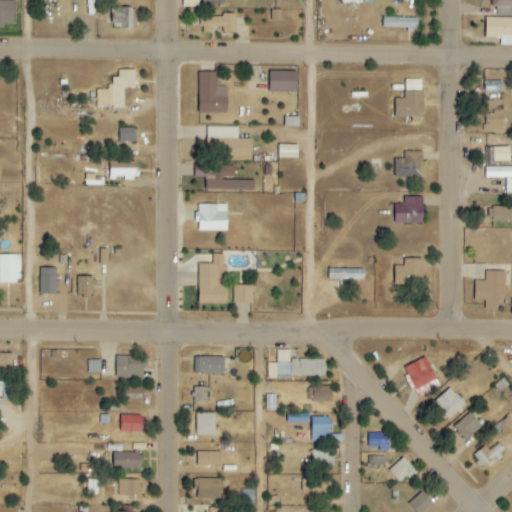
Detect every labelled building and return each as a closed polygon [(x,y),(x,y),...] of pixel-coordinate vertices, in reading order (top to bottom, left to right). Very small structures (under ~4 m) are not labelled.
[(0,0),(0,19),(13,19),(13,0),(0,0)] [(511,16),(511,0),(491,0),(491,8),(496,8),(496,16),(511,16)] [(136,9),(111,9),(112,29),(136,28),(136,9)] [(235,16),(200,16),(200,34),(211,34),(211,28),(222,27),(222,33),(235,33),(235,16)] [(417,17),(380,17),(380,27),(417,27),(417,17)] [(511,46),(511,17),(486,17),(485,38),(500,39),(500,46),(511,46)] [(96,107),(124,107),(124,89),(137,89),(137,70),(118,70),(118,77),(110,77),(110,90),(96,90),(96,107)] [(225,86),(216,86),(216,72),(197,72),(197,112),(225,112),(225,86)] [(294,91),(294,72),(269,72),(269,91),(294,91)] [(423,91),(404,91),(404,99),(395,99),(395,118),(411,118),(411,122),(422,122),(423,91)] [(503,110),(492,110),(492,115),(484,115),(484,131),(503,131),(503,110)] [(251,158),(252,140),(238,139),(238,128),(208,127),(207,138),(226,139),(226,157),(251,158)] [(135,142),(135,129),(118,129),(118,142),(135,142)] [(297,159),(297,145),(278,146),(278,159),(297,159)] [(422,177),(422,151),(403,151),(403,159),(393,159),(393,177),(422,177)] [(136,162),(109,162),(109,180),(136,179),(136,162)] [(253,191),(254,181),(234,181),(234,166),(214,166),(214,180),(205,180),(205,190),(253,191)] [(511,167),(484,168),(485,178),(505,178),(506,194),(511,193),(511,167)] [(422,196),(403,196),(403,205),(393,205),(393,223),(422,223),(422,196)] [(197,232),(227,232),(227,205),(196,205),(197,232)] [(511,206),(488,208),(488,220),(511,219),(511,206)] [(107,265),(108,250),(100,250),(100,265),(107,265)] [(0,284),(19,284),(19,256),(0,255),(0,284)] [(226,304),(227,266),(223,265),(223,255),(213,255),(212,265),(198,264),(197,304),(226,304)] [(422,259),(403,260),(404,267),(394,267),(394,284),(423,284),(422,259)] [(55,295),(56,269),(39,268),(38,294),(55,295)] [(328,279),(363,281),(364,270),(328,269),(328,279)] [(505,272),(485,271),(485,282),(475,282),(474,301),(485,301),(485,310),(504,310),(505,272)] [(76,297),(92,297),(93,288),(94,288),(95,277),(76,277),(76,297)] [(233,304),(252,304),(252,286),(233,286),(233,304)] [(267,377),(325,378),(325,359),(290,359),(290,350),(277,350),(276,363),(267,363),(267,377)] [(2,372),(12,373),(12,354),(0,353),(0,368),(2,368),(2,372)] [(128,356),(116,356),(116,377),(142,378),(143,364),(128,363),(128,356)] [(417,397),(440,384),(424,356),(402,369),(417,397)] [(223,374),(224,357),(194,357),(194,374),(223,374)] [(88,373),(100,373),(100,360),(88,360),(88,373)] [(0,397),(9,397),(9,382),(0,382),(0,397)] [(313,402),(330,402),(329,386),(313,386),(313,402)] [(207,387),(193,387),(193,402),(206,403),(207,387)] [(465,405),(450,388),(431,404),(446,421),(465,405)] [(196,435),(215,435),(215,414),(196,413),(196,435)] [(458,422),(468,436),(481,427),(471,413),(458,422)] [(141,433),(142,416),(120,415),(120,432),(141,433)] [(329,417),(310,417),(311,443),(330,442),(329,417)] [(389,451),(389,442),(382,442),(381,433),(368,433),(368,447),(378,447),(378,451),(389,451)] [(334,450),(312,451),(312,470),(334,470),(334,450)] [(473,455),(482,468),(489,464),(480,450),(473,455)] [(139,468),(139,452),(112,453),(113,469),(139,468)] [(220,466),(220,452),(197,452),(197,466),(220,466)] [(385,457),(368,457),(367,467),(384,468),(385,457)] [(400,484),(415,470),(403,457),(388,470),(400,484)] [(301,479),(302,494),(330,493),(329,478),(301,479)] [(118,496),(139,496),(139,479),(118,480),(118,496)] [(221,479),(197,479),(196,498),(220,499),(221,479)] [(423,511),(432,503),(421,491),(409,503),(416,511),(423,511)]
